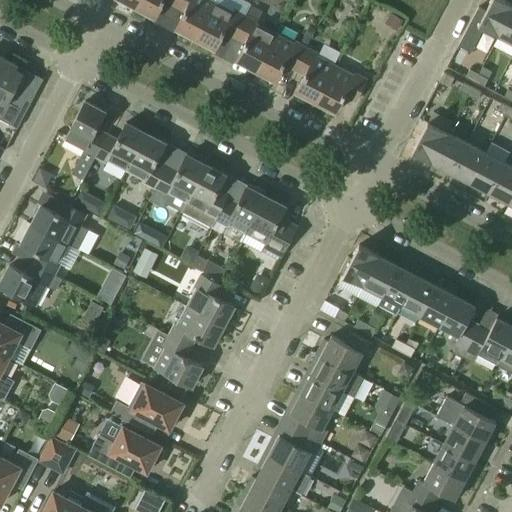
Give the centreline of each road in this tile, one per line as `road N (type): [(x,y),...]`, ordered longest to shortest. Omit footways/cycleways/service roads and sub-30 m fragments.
road 1 (residential): [(192,511),(351,204)]
road 2 (residential): [(78,59),(351,204)]
road 3 (residential): [(370,166),(97,22)]
road 4 (residential): [(370,166),(458,0)]
road 5 (residential): [(351,204),(511,288)]
road 6 (residential): [(0,209),(78,59)]
road 7 (residential): [(511,240),(370,166)]
